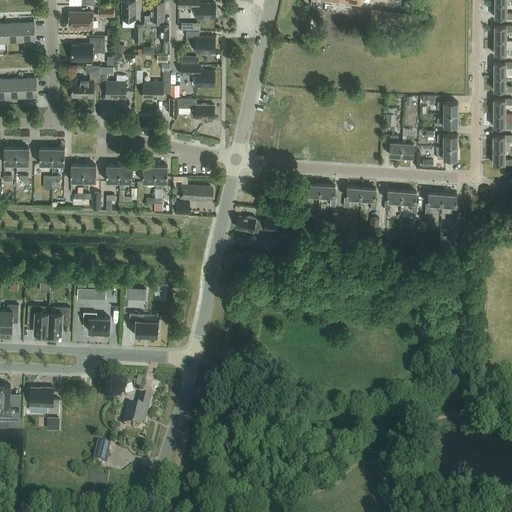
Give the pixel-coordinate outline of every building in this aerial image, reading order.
[(136,1),(122,0),(122,18),(135,19),(136,1)] [(216,18),(216,3),(200,3),(199,0),(178,0),(178,7),(186,7),(186,3),(197,3),(197,18),(216,18)] [(151,1),(151,19),(156,19),(156,25),(160,25),(160,41),(169,41),(169,25),(163,25),(163,19),(164,19),(164,1),(151,1)] [(495,2),(495,16),(506,16),(506,17),(511,17),(511,11),(507,11),(507,2),(495,2)] [(116,16),(116,6),(100,5),(99,15),(116,16)] [(84,27),(84,28),(93,28),(93,12),(69,11),(69,26),(84,27)] [(34,22),(20,23),(21,41),(35,40),(34,22)] [(20,23),(6,23),(6,42),(21,41),(20,23)] [(495,25),(495,39),(506,39),(506,30),(511,30),(511,24),(506,24),(506,25),(495,25)] [(72,44),(71,60),(92,60),(93,52),(104,52),(105,37),(91,37),(90,43),(84,43),(84,45),(72,44)] [(196,37),(196,52),(215,52),(215,37),(199,37),(196,37)] [(495,39),(495,53),(506,53),(506,54),(511,53),(511,48),(506,48),(506,39),(495,39)] [(119,43),(117,51),(125,53),(127,45),(119,43)] [(495,61),(495,75),(506,76),(506,66),(511,66),(511,60),(506,61),(506,62),(495,61)] [(183,64),(183,74),(196,74),(196,85),(215,86),(215,71),(201,71),(201,64),(183,64)] [(90,80),(72,80),(72,97),(94,97),(94,90),(100,90),(101,65),(86,65),(86,72),(90,72),(90,80)] [(101,65),(100,90),(100,91),(106,91),(106,98),(126,98),(126,81),(125,81),(125,75),(117,75),(117,81),(107,81),(107,72),(112,72),(112,65),(101,65)] [(144,82),(144,98),(164,98),(164,93),(170,93),(170,71),(164,71),(164,82),(144,82)] [(495,75),(494,89),(506,90),(511,90),(511,84),(506,85),(506,76),(495,75)] [(36,77),(22,78),(23,97),(37,96),(36,77)] [(8,79),(0,78),(0,97),(9,98),(8,79)] [(22,78),(8,79),(9,98),(23,97),(22,78)] [(180,85),(171,85),(171,96),(180,96),(180,85)] [(494,98),(494,112),(506,112),(506,103),(511,103),(511,97),(506,98),(506,99),(494,98)] [(190,106),(190,113),(190,114),(193,117),(195,117),(207,117),(207,119),(208,121),(212,121),(214,119),(214,117),(215,117),(215,105),(196,104),(196,98),(178,98),(169,98),(169,113),(177,113),(177,105),(190,106)] [(437,101),(437,108),(444,108),(444,113),(457,113),(457,101),(444,101),(437,101)] [(395,125),(395,113),(386,112),(386,124),(395,125)] [(494,112),(494,126),(505,126),(505,127),(511,126),(511,121),(510,121),(510,112),(506,112),(494,112)] [(437,117),(437,125),(443,125),(457,125),(457,113),(444,113),(444,117),(437,117)] [(444,133),(437,133),(438,141),(444,141),(444,145),(457,146),(457,134),(444,134),(444,133)] [(494,134),(494,149),(505,149),(505,144),(509,144),(509,139),(511,139),(511,133),(505,134),(494,134)] [(390,141),(390,154),(401,155),(402,141),(398,141),(398,134),(391,134),(390,141)] [(402,141),(401,155),(413,155),(414,142),(415,135),(407,135),(407,141),(402,141)] [(444,150),(437,150),(437,157),(444,157),(457,157),(457,146),(444,145),(444,150)] [(4,146),(4,163),(17,163),(17,147),(4,146)] [(17,147),(17,163),(29,163),(30,147),(17,147)] [(40,147),(40,163),(52,164),(53,147),(40,147)] [(53,147),(52,164),(54,164),(54,167),(58,167),(58,164),(65,164),(65,147),(53,147)] [(494,149),(494,163),(505,163),(511,163),(511,158),(505,158),(505,149),(494,149)] [(71,164),(71,180),(83,180),(83,164),(71,164)] [(96,164),(83,164),(83,180),(83,185),(88,185),(88,180),(96,181),(96,164)] [(107,164),(107,181),(119,181),(120,164),(107,164)] [(132,164),(120,164),(119,181),(120,181),(120,188),(125,188),(125,181),(132,181),(132,164)] [(155,181),(155,165),(143,165),(143,181),(155,181)] [(155,165),(155,181),(156,181),(156,188),(162,188),(162,181),(168,181),(168,165),(155,165)] [(320,195),(321,183),(307,182),(306,194),(304,194),(304,203),(314,204),(314,195),(320,195)] [(321,183),(320,195),(331,196),(330,205),(336,205),(336,196),(334,196),(335,184),(321,183)] [(210,197),(211,188),(208,188),(209,186),(182,184),(181,197),(207,199),(207,197),(210,197)] [(345,197),(344,206),(349,206),(350,198),(361,198),(362,186),(348,185),(347,197),(345,197)] [(362,186),(361,198),(372,199),(371,208),(376,208),(377,199),(375,199),(376,187),(362,186)] [(385,200),(385,209),(390,209),(391,201),(402,201),(403,189),(388,188),(387,200),(385,200)] [(403,189),(402,201),(413,202),(412,211),(417,211),(418,202),(416,202),(417,191),(403,189)] [(426,203),(425,212),(430,212),(431,204),(442,204),(443,192),(429,191),(428,203),(426,203)] [(101,207),(101,192),(93,192),(93,207),(101,207)] [(443,192),(442,204),(453,205),(453,214),(458,214),(459,205),(457,205),(457,193),(443,192)] [(173,212),(189,213),(190,202),(173,201),(173,212)] [(339,213),(330,213),(330,229),(338,229),(339,213)] [(317,214),(309,214),(308,228),(316,228),(317,214)] [(240,215),(237,227),(253,231),(259,232),(260,228),(264,229),(264,230),(284,234),(286,219),(266,215),(265,221),(256,219),(256,217),(248,215),(248,217),(240,215)] [(379,218),(371,217),(370,231),(379,231),(379,228),(379,218)] [(294,228),(299,221),(293,218),(289,225),(294,228)] [(461,240),(457,230),(450,233),(454,243),(461,240)] [(78,287),(78,297),(98,298),(99,288),(78,287)] [(128,287),(127,297),(139,298),(140,288),(128,287)] [(1,309),(0,321),(0,330),(12,331),(13,319),(18,319),(19,304),(8,304),(8,310),(1,309)] [(48,332),(49,312),(41,311),(41,305),(29,305),(28,320),(35,320),(35,332),(48,332)] [(49,312),(48,332),(62,333),(62,321),(69,321),(70,307),(56,306),(56,312),(49,312)] [(130,311),(129,323),(135,324),(135,334),(159,335),(159,319),(144,318),(144,312),(130,311)] [(89,331),(110,332),(110,317),(97,317),(97,312),(84,312),(84,324),(90,325),(89,331)] [(130,377),(121,380),(123,388),(133,386),(130,377)] [(11,385),(0,384),(0,413),(18,414),(19,401),(10,401),(11,385)] [(53,398),(54,387),(46,386),(46,389),(31,388),(30,403),(48,404),(48,411),(59,412),(60,398),(53,398)] [(140,428),(141,424),(145,425),(151,397),(141,395),(138,407),(129,405),(124,424),(140,428)] [(50,418),(50,429),(59,429),(60,419),(50,418)] [(98,442),(94,461),(107,464),(111,445),(98,442)]
